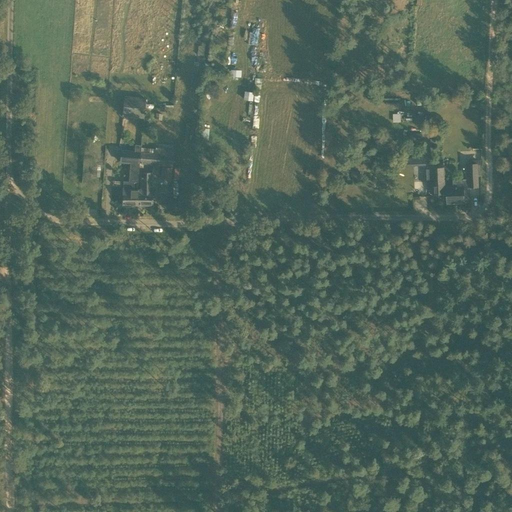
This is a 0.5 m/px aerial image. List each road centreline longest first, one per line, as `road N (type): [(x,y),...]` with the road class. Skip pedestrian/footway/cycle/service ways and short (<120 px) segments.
road 1 (unclassified): [(10,0),(7,194),(72,223),(492,214)]
road 2 (track): [(7,194),(4,511)]
road 3 (track): [(425,511),(426,216)]
road 4 (track): [(217,499),(219,222)]
road 5 (track): [(511,213),(492,214),(497,0)]
